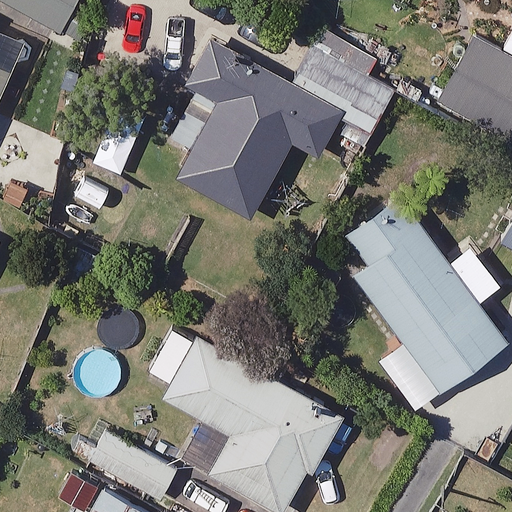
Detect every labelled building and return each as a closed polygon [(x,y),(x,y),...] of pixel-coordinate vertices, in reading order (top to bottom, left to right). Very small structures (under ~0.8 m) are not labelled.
[(78,0),(17,0),(66,25),(78,0)] [(0,86),(11,63),(35,74),(50,41),(0,17),(0,86)] [(511,44),(473,24),(437,92),(511,132),(511,44)] [(343,97),(293,73),(209,30),(188,72),(196,76),(172,124),(193,135),(177,167),(252,205),(290,130),(318,144),(331,120),(343,97)] [(343,97),(331,120),(363,137),(402,61),(366,42),(355,64),(310,40),(293,73),(343,97)] [(126,190),(89,180),(81,213),(118,222),(126,190)] [(447,253),(397,184),(333,231),(354,260),(439,378),(507,329),(479,290),(498,277),(469,237),(447,253)] [(511,214),(502,232),(511,237),(511,214)] [(344,397),(197,318),(162,384),(229,420),(207,461),(287,504),(344,397)] [(176,459),(99,416),(83,445),(159,488),(176,459)] [(153,511),(155,509),(74,464),(60,488),(81,499),(73,511),(153,511)]
